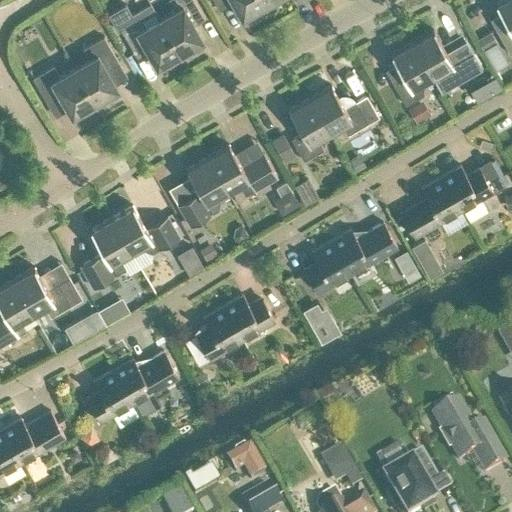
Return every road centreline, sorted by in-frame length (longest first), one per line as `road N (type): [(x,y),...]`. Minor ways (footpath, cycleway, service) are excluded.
road 1 (residential): [(0,396),(198,287),(511,94)]
road 2 (residential): [(65,185),(378,0)]
